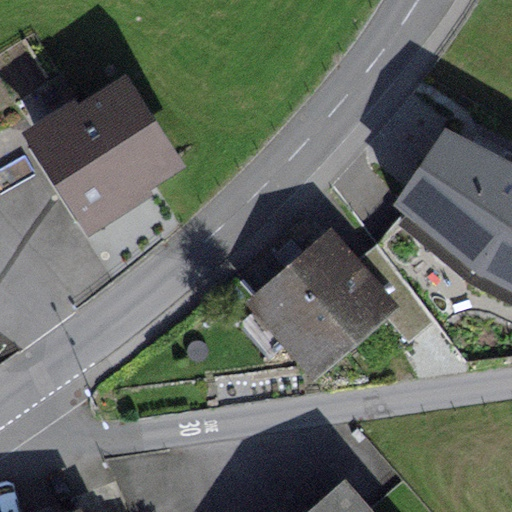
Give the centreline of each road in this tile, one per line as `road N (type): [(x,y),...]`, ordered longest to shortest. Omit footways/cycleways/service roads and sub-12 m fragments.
road 1 (residential): [(425,0),(364,93),(243,220),(17,388)]
road 2 (residential): [(511,374),(161,424),(68,425),(17,388)]
